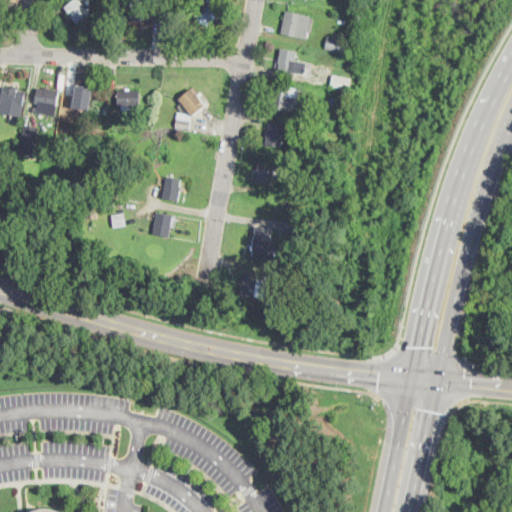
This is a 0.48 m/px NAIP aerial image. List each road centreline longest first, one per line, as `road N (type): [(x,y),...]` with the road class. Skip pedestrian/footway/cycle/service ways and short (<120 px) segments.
road 1 (tertiary): [(0,289),(284,363),(511,386)]
road 2 (primary): [(511,70),(447,229),(385,511)]
road 3 (primary): [(411,511),(477,224),(511,130)]
road 4 (residential): [(256,0),(206,283)]
road 5 (residential): [(0,56),(246,59)]
